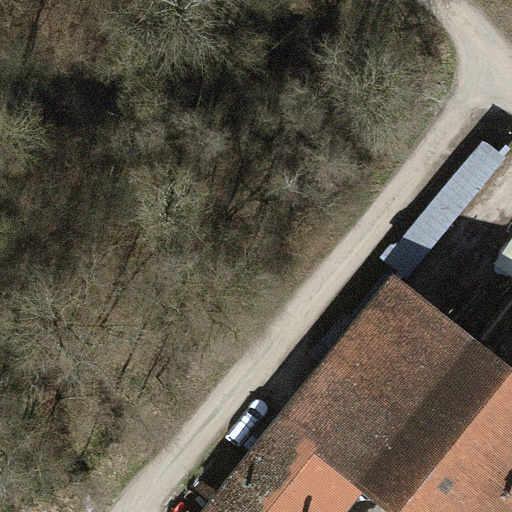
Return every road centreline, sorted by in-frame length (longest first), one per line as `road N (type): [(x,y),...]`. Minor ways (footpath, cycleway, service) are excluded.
road 1 (track): [(119,511),(486,50)]
road 2 (track): [(511,82),(486,50),(419,0)]
